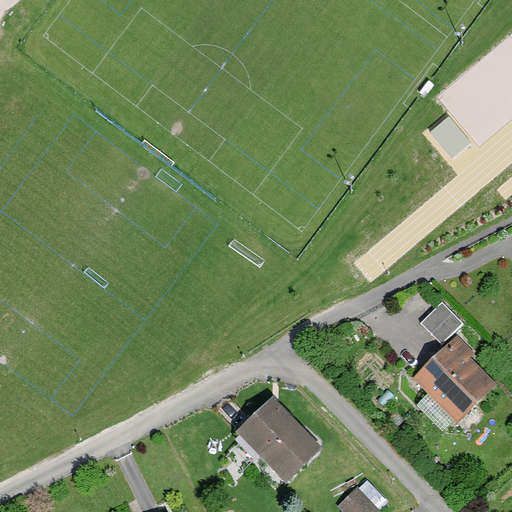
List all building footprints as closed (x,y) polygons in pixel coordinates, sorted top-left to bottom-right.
[(446,114),(429,128),(452,155),(469,140),(446,114)] [(464,324),(441,302),(419,323),(442,346),(464,324)] [(412,380),(458,426),(499,384),(453,339),(412,380)] [(237,435),(285,484),(320,450),(272,401),(237,435)] [(339,506),(345,511),(378,511),(356,489),(339,506)]
